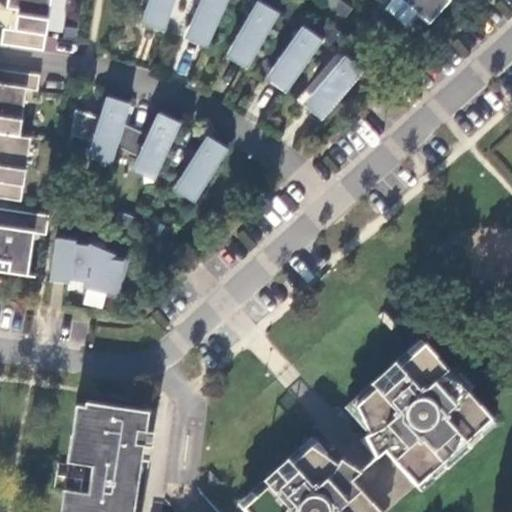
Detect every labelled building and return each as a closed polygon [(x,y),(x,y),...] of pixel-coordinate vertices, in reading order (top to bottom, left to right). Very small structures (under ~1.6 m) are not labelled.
[(7,0),(6,8),(17,10),(15,30),(3,28),(1,43),(1,45),(44,51),(44,50),(51,0),(7,0)] [(175,0),(148,0),(145,10),(169,18),(175,0)] [(227,0),(200,0),(189,25),(212,35),(227,0)] [(392,0),(386,8),(407,24),(416,13),(404,3),(400,0),(392,0)] [(400,0),(404,3),(416,13),(429,24),(450,0),(400,0)] [(281,15),(259,2),(250,18),(234,44),(256,57),(281,15)] [(273,66),(294,81),(311,56),(322,40),(301,26),(273,66)] [(363,72),(343,55),(331,70),(312,93),(331,109),(363,72)] [(39,91),(41,76),(0,69),(0,135),(20,138),(27,89),(39,91)] [(130,104),(105,96),(91,144),(115,151),(130,104)] [(71,136),(88,140),(93,114),(76,111),(71,136)] [(180,124),(157,113),(137,158),(160,168),(180,124)] [(125,127),(119,148),(133,153),(140,132),(125,127)] [(20,138),(0,135),(0,198),(23,201),(32,139),(20,138)] [(228,149),(206,136),(180,177),(201,191),(228,149)] [(137,208),(119,200),(113,213),(131,222),(137,208)] [(49,216),(0,208),(0,272),(27,277),(33,234),(46,235),(49,216)] [(74,241),(55,239),(49,280),(73,286),(74,282),(83,284),(82,287),(115,295),(127,261),(89,245),(88,247),(74,245),(74,241)] [(386,453),(416,485),(448,457),(451,454),(455,448),(457,442),(459,437),(464,443),(489,420),(462,390),(458,386),(455,384),(449,380),(446,379),(440,377),(446,371),(423,345),(395,371),(388,378),(383,385),(381,391),(380,394),(375,389),(355,407),(369,434),(364,437),(375,459),(386,453)] [(132,511),(142,446),(151,448),(153,433),(143,432),(146,413),(85,403),(84,408),(76,407),(67,464),(82,466),(89,467),(86,494),(79,493),(63,490),(59,511),(132,511)] [(275,478),(241,508),(244,511),(379,511),(350,481),(358,473),(337,460),(335,464),(309,447),(288,466),(294,472),(288,473),(283,474),(278,477),(275,478)] [(82,466),(67,464),(63,490),(79,493),(82,466)]
